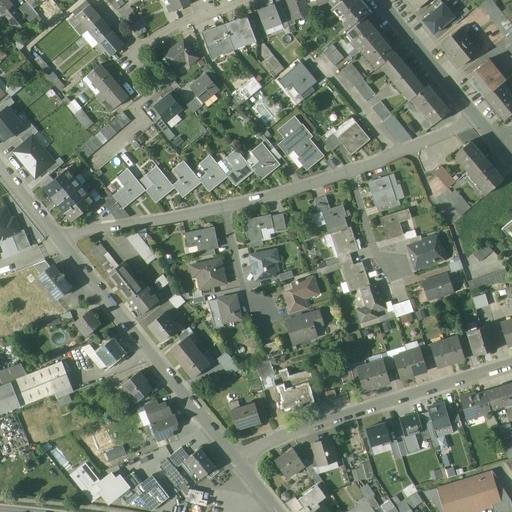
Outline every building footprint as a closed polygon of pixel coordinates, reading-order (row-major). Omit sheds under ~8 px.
[(15,6),(9,0),(0,0),(0,12),(3,16),(12,8),(15,6)] [(86,0),(77,8),(81,12),(89,5),(90,4),(86,0)] [(119,0),(117,2),(112,6),(116,11),(124,4),(121,0),(119,0)] [(188,0),(169,0),(172,4),(174,10),(174,11),(191,4),(190,3),(188,0)] [(285,0),(288,7),(293,21),(294,20),(311,14),(305,0),(285,0)] [(315,6),(312,0),(305,0),(309,9),(315,6)] [(315,6),(320,19),(332,9),(334,7),(329,0),(315,6)] [(370,14),(358,0),(342,0),(334,7),(332,9),(350,30),(365,17),(370,14)] [(408,0),(416,10),(428,0),(408,0)] [(511,32),(511,25),(491,0),(484,0),(479,5),(506,37),(511,32)] [(30,5),(27,1),(19,8),(30,22),(39,16),(30,5)] [(281,4),(275,7),(279,18),(285,16),(282,9),(281,4)] [(453,17),(442,4),(422,21),(433,35),(449,22),(453,18),(453,17)] [(101,19),(89,5),(81,12),(76,16),(88,30),(101,19)] [(274,5),(257,11),(264,29),(281,22),(279,18),(275,7),(274,5)] [(288,7),(282,9),(285,16),(289,26),(295,24),(294,20),(293,21),(288,7)] [(17,14),(12,8),(5,14),(11,20),(10,24),(21,25),(22,15),(17,14)] [(125,11),(120,15),(124,20),(128,16),(125,11)] [(458,13),(453,17),(453,18),(449,22),(453,26),(463,18),(458,13)] [(88,30),(76,16),(70,22),(82,36),(88,30)] [(136,24),(128,16),(124,20),(131,28),(136,24)] [(246,16),(235,20),(244,42),(254,38),(246,16)] [(380,35),(365,17),(350,30),(347,33),(359,47),(360,46),(363,50),(380,35)] [(112,32),(101,19),(88,30),(99,43),(112,32)] [(235,20),(224,24),(233,47),(244,42),(235,20)] [(136,24),(131,28),(138,36),(146,30),(139,21),(136,24)] [(224,24),(201,33),(212,59),(234,50),(233,47),(224,24)] [(460,29),(441,44),(450,56),(469,40),(460,29)] [(123,46),(112,32),(99,43),(101,45),(111,57),(123,46)] [(363,50),(362,51),(376,69),(381,65),(394,53),(380,35),(363,50)] [(184,40),(164,56),(175,69),(186,60),(189,65),(198,58),(184,40)] [(469,40),(450,56),(460,67),(479,52),(469,40)] [(111,57),(101,45),(97,48),(107,60),(111,57)] [(332,45),(323,52),(334,66),(343,58),(332,45)] [(394,53),(381,65),(395,82),(409,71),(394,53)] [(281,64),(272,54),(267,59),(275,69),(281,64)] [(47,65),(40,56),(35,60),(43,69),(47,65)] [(275,69),(267,59),(261,63),(269,73),(275,69)] [(488,59),(467,77),(472,83),(471,84),(478,93),(479,92),(484,98),(505,80),(488,59)] [(316,82),(301,63),(279,81),(285,88),(291,83),(300,95),(311,87),(316,82)] [(115,80),(101,64),(88,75),(102,91),(115,80)] [(351,64),(342,72),(354,87),(363,80),(364,79),(351,64)] [(47,65),(43,69),(46,73),(51,70),(47,65)] [(409,71),(395,82),(410,100),(412,98),(424,89),(409,71)] [(219,90),(206,74),(190,87),(197,95),(203,103),(219,90)] [(511,74),(505,80),(500,84),(508,93),(509,91),(511,94),(511,74)] [(262,87),(254,77),(243,86),(251,96),(262,87)] [(9,89),(0,79),(0,78),(0,90),(3,94),(6,92),(6,91),(9,89)] [(65,87),(58,78),(54,82),(61,90),(65,87)] [(129,96),(115,80),(102,91),(104,94),(108,98),(115,108),(129,96)] [(375,94),(363,80),(354,87),(366,101),(375,94)] [(9,89),(6,91),(6,92),(11,97),(22,87),(18,82),(9,89)] [(145,92),(137,83),(133,87),(140,95),(145,92)] [(500,84),(484,98),(504,121),(511,113),(511,94),(509,91),(508,93),(500,84)] [(449,112),(428,85),(424,89),(412,98),(433,125),(449,112)] [(243,86),(231,96),(240,106),(251,96),(243,86)] [(311,87),(300,95),(304,99),(314,91),(311,87)] [(104,94),(99,98),(103,102),(108,98),(104,94)] [(170,94),(154,107),(167,123),(182,110),(170,94)] [(204,103),(203,103),(197,95),(186,104),(192,112),(204,103)] [(0,106),(0,113),(8,107),(14,102),(11,98),(0,106)] [(433,125),(412,98),(410,100),(405,104),(425,130),(433,125)] [(392,115),(381,101),(372,109),(384,122),(392,115)] [(79,111),(72,103),(67,107),(74,115),(79,111)] [(0,113),(0,128),(15,116),(8,107),(0,113)] [(83,116),(79,111),(74,115),(82,124),(86,120),(83,116)] [(130,121),(122,112),(118,116),(126,125),(130,121)] [(412,140),(392,115),(384,122),(383,123),(401,145),(412,140)] [(23,126),(15,116),(0,128),(0,135),(4,141),(15,132),(23,126)] [(126,125),(118,116),(113,120),(121,129),(126,125)] [(311,136),(302,126),(295,117),(278,131),(285,140),(279,145),(286,154),(294,147),(302,158),(299,160),(306,168),(315,160),(317,162),(322,157),(315,149),(317,148),(309,138),(311,136)] [(168,129),(159,119),(155,122),(164,133),(168,129)] [(352,119),(334,133),(338,138),(356,123),(352,119)] [(121,129),(113,120),(109,124),(116,133),(121,129)] [(20,138),(34,127),(29,121),(23,126),(15,132),(20,138)] [(356,123),(338,138),(342,142),(351,154),(369,139),(356,123)] [(116,133),(109,124),(104,128),(112,137),(116,133)] [(34,127),(20,138),(24,143),(33,136),(38,132),(34,127)] [(112,137),(104,128),(100,132),(107,141),(112,137)] [(35,135),(44,146),(48,143),(39,131),(35,135)] [(338,138),(334,133),(323,142),(331,151),(342,142),(338,138)] [(13,152),(24,165),(44,149),(33,136),(24,143),(13,152)] [(103,145),(95,136),(90,139),(98,149),(103,145)] [(98,149),(90,139),(86,143),(94,152),(98,149)] [(274,148),(267,140),(262,143),(269,152),(274,148)] [(470,142),(454,156),(468,172),(484,158),(470,142)] [(94,152),(86,143),(81,147),(89,156),(94,152)] [(269,152),(262,143),(251,152),(259,162),(251,168),(254,171),(260,180),(279,165),(269,152)] [(89,156),(81,147),(77,151),(84,161),(89,156)] [(54,162),(44,149),(24,165),(35,178),(46,169),(54,162)] [(251,168),(236,150),(225,159),(232,168),(225,174),(227,177),(235,187),(254,171),(251,168)] [(225,174),(209,155),(199,164),(203,170),(202,171),(203,172),(204,171),(206,173),(198,180),(200,183),(208,192),(227,177),(225,174)] [(54,162),(46,169),(50,174),(64,163),(60,158),(54,162)] [(468,172),(466,175),(485,197),(503,180),(484,158),(468,172)] [(198,180),(183,161),(172,170),(180,179),(172,186),(174,188),(182,198),(200,183),(198,180)] [(172,186),(156,166),(145,175),(153,185),(145,191),(155,203),(174,188),(172,186)] [(455,183),(442,167),(434,174),(447,189),(455,183)] [(53,180),(44,188),(44,189),(51,196),(74,177),(67,169),(53,180)] [(145,191),(127,169),(116,178),(124,187),(117,192),(127,205),(145,191)] [(49,175),(39,184),(44,189),(44,188),(53,180),(49,175)] [(74,177),(51,196),(57,205),(81,186),(74,177)] [(388,177),(368,183),(376,207),(390,203),(396,201),(388,177)] [(88,194),(81,186),(57,205),(64,213),(88,194)] [(95,202),(101,198),(95,190),(89,194),(95,202)] [(470,209),(455,191),(446,199),(461,217),(470,209)] [(109,192),(100,199),(104,204),(113,196),(112,196),(109,192)] [(123,208),(127,205),(117,192),(112,196),(113,196),(117,201),(123,208)] [(88,194),(64,213),(71,222),(95,203),(88,194)] [(113,196),(104,204),(108,209),(117,201),(113,196)] [(326,197),(315,201),(319,213),(322,212),(330,210),(326,197)] [(123,208),(117,201),(108,209),(116,219),(129,217),(123,208)] [(390,203),(376,207),(378,213),(392,209),(390,203)] [(330,210),(322,212),(329,235),(331,235),(348,229),(344,218),(347,217),(343,205),(330,210)] [(0,239),(12,235),(20,232),(15,218),(11,219),(6,207),(0,209),(0,239)] [(408,210),(380,219),(387,240),(403,235),(403,234),(399,223),(411,219),(408,210)] [(283,213),(271,216),(274,228),(274,230),(286,228),(283,213)] [(271,214),(243,220),(248,242),(262,239),(263,238),(261,229),(267,228),(267,229),(274,228),(271,216),(271,214)] [(138,231),(142,237),(148,232),(144,227),(138,231)] [(213,227),(185,233),(188,247),(197,245),(198,251),(214,248),(217,247),(213,227)] [(348,229),(331,235),(338,258),(350,254),(358,251),(351,228),(348,229)] [(20,232),(12,235),(19,252),(30,247),(24,230),(20,232)] [(135,230),(126,238),(147,264),(157,256),(135,230)] [(415,230),(403,234),(403,235),(405,241),(409,240),(417,237),(415,230)] [(417,237),(409,240),(411,246),(422,242),(420,236),(417,237)] [(422,242),(411,246),(415,258),(412,259),(415,269),(440,261),(436,248),(440,247),(437,238),(422,242)] [(262,239),(248,242),(249,247),(263,245),(262,239)] [(118,265),(100,242),(91,250),(109,273),(118,265)] [(485,243),(472,254),(479,263),(492,252),(485,243)] [(214,248),(198,251),(200,257),(215,254),(214,248)] [(276,250),(250,255),(252,265),(255,265),(258,279),(274,276),(271,261),(278,259),(276,250)] [(350,254),(338,258),(340,263),(352,260),(350,254)] [(338,258),(325,262),(327,268),(340,263),(338,258)] [(220,259),(191,266),(193,276),(197,275),(200,288),(213,285),(225,282),(220,259)] [(45,260),(34,265),(41,274),(50,267),(45,260)] [(352,260),(340,263),(342,269),(354,266),(352,260)] [(460,260),(448,265),(450,273),(463,269),(460,260)] [(109,273),(107,274),(128,300),(136,294),(137,295),(144,289),(123,262),(109,273)] [(327,268),(325,269),(327,274),(342,269),(340,263),(327,268)] [(354,266),(342,269),(350,293),(361,289),(370,286),(363,263),(354,266)] [(60,273),(53,265),(50,267),(41,274),(38,277),(56,298),(71,287),(64,278),(64,277),(65,273),(60,273)] [(505,269),(467,282),(471,292),(509,280),(505,269)] [(291,271),(279,275),(281,281),(293,277),(291,271)] [(157,278),(163,286),(169,282),(164,274),(157,278)] [(447,274),(421,282),(427,301),(453,292),(447,274)] [(313,278),(293,284),(294,289),(286,292),(290,306),(287,307),(289,314),(308,309),(305,299),(318,294),(313,278)] [(370,286),(361,289),(367,308),(357,311),(361,323),(378,317),(376,312),(386,309),(378,283),(370,286)] [(213,285),(200,288),(202,296),(204,295),(215,293),(213,285)] [(144,289),(137,295),(136,294),(128,300),(127,301),(138,314),(157,299),(147,287),(144,289)] [(178,292),(169,300),(176,309),(185,301),(178,292)] [(485,294),(472,298),(476,309),(488,305),(485,294)] [(202,296),(193,298),(195,304),(205,302),(204,295),(202,296)] [(236,295),(218,299),(223,323),(240,320),(237,303),(238,302),(236,295)] [(224,327),(223,323),(218,299),(208,301),(215,329),(224,327)] [(409,300),(392,306),(396,317),(413,312),(409,300)] [(70,311),(58,316),(60,322),(72,318),(70,311)] [(90,311),(76,322),(87,336),(101,325),(90,311)] [(165,311),(148,324),(161,340),(177,327),(165,311)] [(318,311),(288,321),(295,344),(316,337),(313,328),(323,325),(318,311)] [(58,316),(45,321),(48,327),(60,322),(58,316)] [(511,319),(500,323),(507,346),(511,344),(511,319)] [(469,331),(468,331),(471,341),(476,355),(484,353),(484,354),(490,352),(489,351),(496,349),(488,325),(469,331)] [(187,329),(177,337),(181,341),(188,336),(190,334),(187,329)] [(468,329),(461,331),(465,343),(471,341),(468,331),(469,331),(468,329)] [(461,331),(456,333),(457,339),(458,339),(460,344),(465,343),(461,331)] [(211,364),(188,336),(181,341),(170,351),(192,379),(211,364)] [(457,339),(445,343),(451,363),(464,359),(460,344),(458,339),(457,339)] [(112,340),(99,351),(110,365),(124,354),(121,349),(120,350),(112,340)] [(279,341),(265,345),(269,357),(282,353),(279,341)] [(433,346),(433,347),(435,356),(439,367),(451,363),(445,343),(433,346)] [(432,344),(425,346),(429,358),(435,356),(433,347),(433,346),(432,344)] [(425,346),(419,348),(420,351),(421,351),(424,359),(429,358),(425,346)] [(419,348),(407,352),(414,375),(427,371),(424,359),(421,351),(420,351),(419,348)] [(99,351),(91,357),(100,369),(108,367),(110,365),(99,351)] [(226,352),(217,359),(228,374),(241,370),(226,352)] [(407,352),(395,355),(396,359),(395,359),(398,368),(401,379),(414,375),(407,352)] [(395,355),(388,357),(392,369),(398,368),(395,359),(396,359),(395,355)] [(392,369),(388,357),(382,359),(383,362),(386,371),(392,369)] [(268,360),(255,365),(261,381),(274,377),(268,360)] [(63,361),(12,382),(22,406),(55,393),(57,398),(69,393),(74,391),(63,361)] [(383,362),(370,366),(377,386),(389,382),(386,371),(383,362)] [(349,363),(338,366),(343,384),(354,381),(351,369),(349,363)] [(358,370),(360,379),(364,391),(377,386),(370,366),(358,370)] [(357,367),(351,369),(354,381),(360,379),(358,370),(357,367)] [(310,369),(274,380),(280,401),(278,402),(282,416),(303,409),(303,407),(310,405),(311,407),(320,404),(310,369)] [(147,379),(141,372),(124,386),(138,402),(139,402),(148,394),(154,389),(146,379),(147,379)] [(259,380),(249,383),(252,393),(262,390),(259,380)] [(12,382),(0,386),(0,414),(22,406),(12,382)] [(511,383),(487,391),(488,392),(493,409),(511,403),(511,383)] [(488,392),(482,394),(487,411),(493,409),(488,392)] [(69,393),(57,398),(60,406),(73,401),(69,393)] [(148,394),(139,402),(142,405),(154,400),(148,394)] [(473,395),(470,394),(469,397),(460,399),(466,418),(480,414),(482,414),(476,395),(476,394),(473,395)] [(482,394),(476,395),(482,414),(480,414),(481,415),(488,413),(487,411),(482,394)] [(157,399),(144,404),(146,410),(159,405),(157,399)] [(159,405),(146,410),(151,423),(173,415),(173,414),(169,406),(167,407),(165,402),(159,405)] [(255,402),(231,410),(237,430),(261,422),(255,402)] [(444,404),(436,407),(433,405),(432,408),(428,409),(432,420),(434,428),(450,424),(444,404)] [(173,415),(151,423),(148,424),(153,437),(156,435),(157,436),(172,430),(178,428),(176,423),(178,423),(174,413),(173,414),(173,415)] [(426,422),(424,413),(418,415),(423,431),(421,432),(424,440),(431,438),(426,422)] [(417,414),(408,417),(406,416),(401,418),(400,419),(405,436),(415,434),(421,432),(423,431),(418,415),(417,414)] [(432,420),(426,422),(431,438),(431,439),(437,438),(434,428),(432,420)] [(384,423),(366,429),(371,447),(390,441),(384,423)] [(450,424),(434,428),(437,438),(444,436),(453,433),(450,424)] [(511,431),(510,424),(498,427),(508,460),(511,458),(511,431)] [(172,430),(157,436),(159,442),(174,436),(172,430)] [(420,451),(415,434),(405,436),(402,437),(408,454),(420,451)] [(444,436),(437,438),(441,451),(448,448),(444,436)] [(330,440),(313,445),(313,446),(319,466),(337,460),(330,440)] [(398,443),(390,445),(394,459),(402,456),(398,443)] [(122,446),(106,453),(109,461),(126,454),(122,446)] [(184,446),(175,453),(178,458),(188,450),(184,446)] [(313,446),(303,452),(309,461),(313,467),(319,466),(313,446)] [(217,467),(201,447),(192,455),(185,460),(186,461),(190,465),(192,464),(197,471),(192,475),(197,482),(203,477),(203,478),(217,467)] [(304,464),(293,448),(275,461),(286,478),(304,465),(304,464)] [(188,450),(178,458),(183,464),(186,461),(185,460),(192,455),(188,450)] [(27,453),(29,467),(37,466),(35,452),(27,453)] [(178,458),(175,453),(169,458),(177,468),(183,464),(178,458)] [(167,475),(175,469),(168,460),(160,466),(167,475)] [(304,464),(304,465),(316,483),(321,479),(313,467),(309,461),(304,464)] [(92,500),(102,493),(105,491),(99,483),(86,467),(74,476),(92,500)] [(454,467),(447,469),(449,476),(456,474),(454,467)] [(492,471),(430,490),(432,499),(441,511),(473,511),(493,506),(494,511),(507,511),(504,502),(510,501),(492,471)] [(134,472),(123,480),(129,487),(118,495),(127,507),(140,497),(152,511),(170,497),(152,475),(142,483),(134,472)] [(111,474),(99,483),(105,491),(102,493),(109,503),(118,495),(129,487),(123,480),(120,476),(115,479),(111,474)] [(188,483),(184,478),(176,484),(180,489),(188,483)] [(319,487),(314,491),(313,488),(297,500),(303,507),(303,508),(305,511),(306,511),(309,510),(310,511),(312,511),(323,504),(321,501),(326,497),(319,487)] [(204,492),(189,488),(187,496),(193,497),(191,503),(206,507),(208,501),(202,500),(204,492)] [(372,496),(367,499),(374,510),(379,506),(372,496)] [(394,496),(390,499),(395,506),(399,504),(394,496)] [(410,496),(405,500),(407,503),(411,509),(416,506),(410,496)] [(295,497),(286,503),(292,511),(295,511),(303,507),(297,500),(295,497)] [(365,498),(355,503),(358,507),(359,506),(367,501),(365,498)] [(399,504),(395,506),(397,509),(407,503),(405,500),(399,504)] [(367,501),(359,506),(363,511),(371,507),(367,501)] [(407,503),(397,509),(398,511),(407,511),(411,509),(407,503)]
